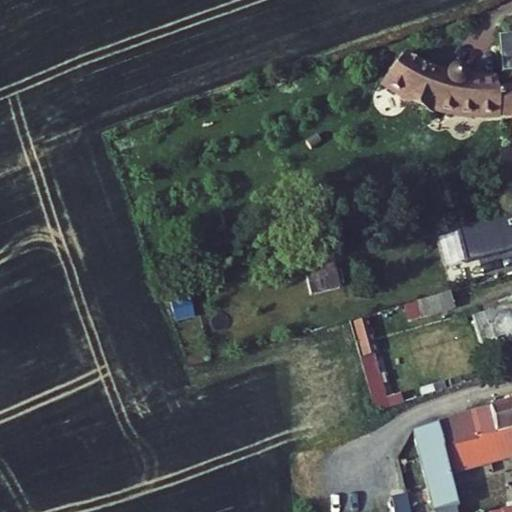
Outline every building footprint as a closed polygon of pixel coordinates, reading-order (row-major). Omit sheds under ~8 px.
[(511,85),(489,89),(489,85),(433,109),(443,111),(511,106),(511,42),(507,43),(511,67),(511,85)] [(433,75),(394,60),(376,89),(433,109),(489,85),(487,75),(460,78),(460,74),(458,70),(452,65),(447,64),(441,65),(437,68),(435,71),(433,75)] [(491,221),(469,226),(470,256),(492,256),(491,221)] [(460,289),(363,316),(368,333),(467,306),(462,289),(460,289)] [(511,301),(482,310),(492,346),(511,346),(511,301)] [(401,450),(416,511),(466,503),(457,456),(511,441),(511,395),(404,427),(409,448),(401,450)]
